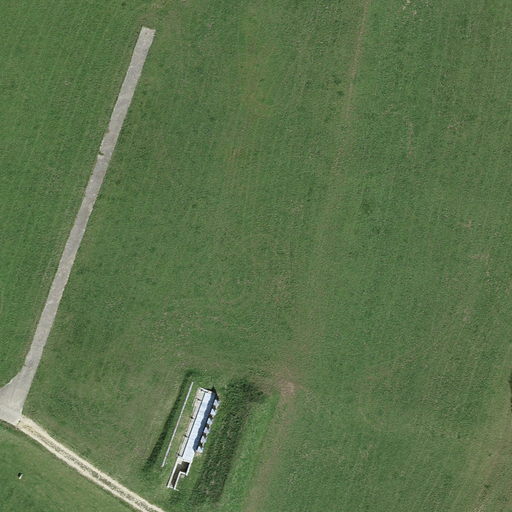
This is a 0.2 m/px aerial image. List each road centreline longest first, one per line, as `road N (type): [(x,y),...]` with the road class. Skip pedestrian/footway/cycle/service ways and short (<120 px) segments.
road 1 (track): [(142,36),(21,395),(0,408)]
road 2 (track): [(145,511),(0,408)]
